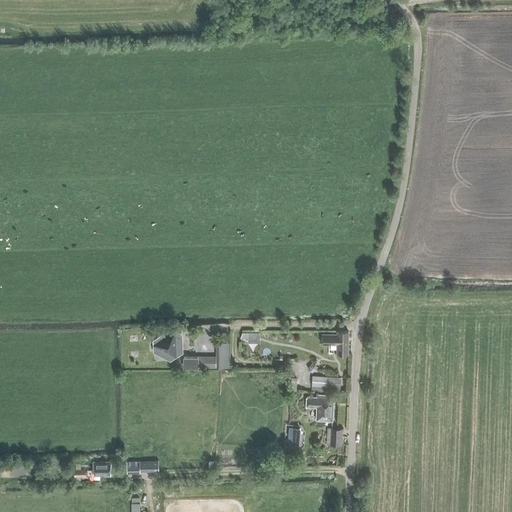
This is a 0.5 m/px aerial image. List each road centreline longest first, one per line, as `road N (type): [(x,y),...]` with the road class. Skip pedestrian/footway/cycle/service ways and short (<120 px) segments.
road 1 (unclassified): [(349,511),(358,329),(401,200),(417,58),(416,29),(391,0)]
road 2 (track): [(350,472),(127,478)]
